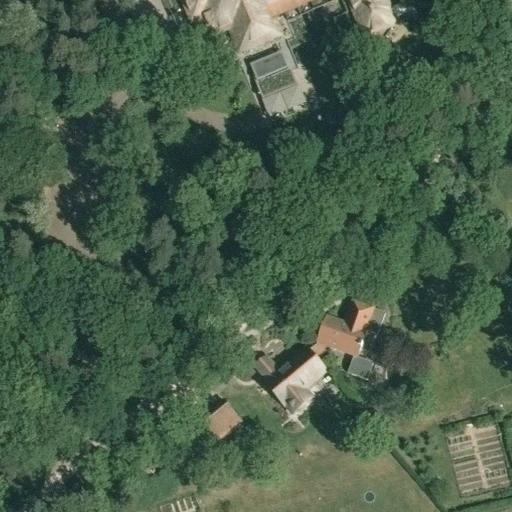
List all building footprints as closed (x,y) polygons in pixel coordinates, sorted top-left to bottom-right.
[(297,3),(306,0),(351,0),(359,18),(362,23),(368,27),(375,27),(381,25),(386,20),(388,13),(387,6),(384,0),(183,0),(189,13),(193,12),(198,27),(207,23),(209,28),(225,68),(246,60),(253,79),(288,66),(281,47),(309,37),(297,3)] [(410,0),(393,7),(398,22),(417,15),(411,0),(410,0)] [(385,314),(373,310),(374,309),(351,302),(343,325),(326,319),(317,346),(357,359),(366,333),(378,336),(385,314)] [(311,399),(303,389),(324,371),(308,351),(280,374),(267,359),(256,368),(269,383),(267,385),(284,405),(285,404),(294,414),(297,411),(301,412),(308,406),(308,401),(311,399)] [(202,423),(217,442),(240,422),(225,404),(202,423)]
